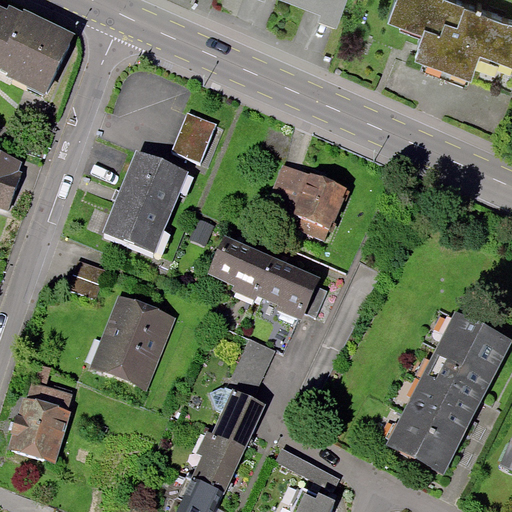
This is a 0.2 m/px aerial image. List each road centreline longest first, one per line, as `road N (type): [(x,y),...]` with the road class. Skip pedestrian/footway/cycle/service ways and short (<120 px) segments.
road 1 (secondary): [(118,14),(511,189)]
road 2 (residential): [(0,350),(118,14)]
